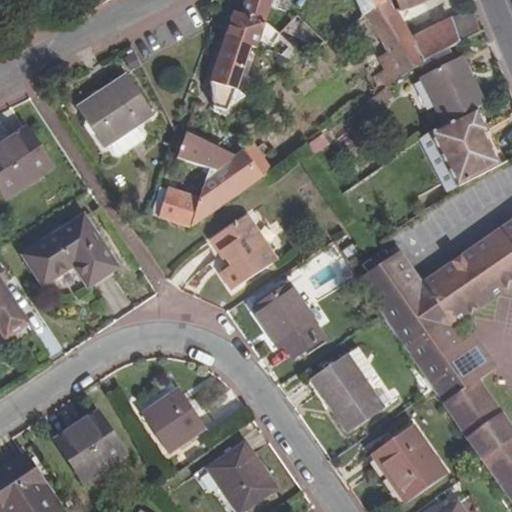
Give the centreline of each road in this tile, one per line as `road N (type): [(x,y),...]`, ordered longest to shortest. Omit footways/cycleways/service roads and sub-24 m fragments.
road 1 (residential): [(337,511),(225,360),(180,341),(122,344),(0,418)]
road 2 (unclassified): [(0,80),(146,0)]
